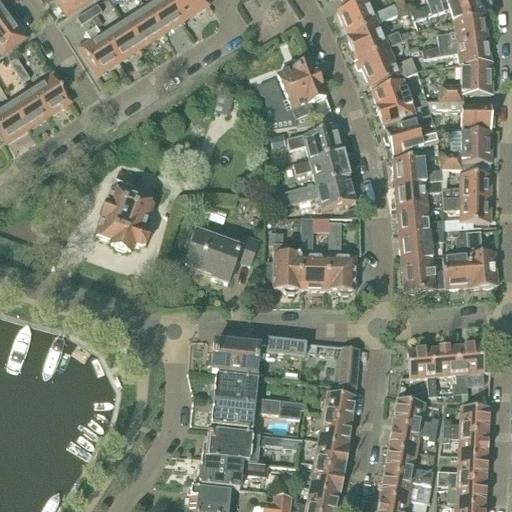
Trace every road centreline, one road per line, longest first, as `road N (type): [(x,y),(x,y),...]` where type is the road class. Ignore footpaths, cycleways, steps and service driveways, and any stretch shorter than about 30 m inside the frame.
road 1 (residential): [(377,329),(377,194),(345,85),(303,0)]
road 2 (unclassified): [(173,332),(377,329)]
road 3 (residential): [(499,511),(510,314)]
road 4 (residential): [(121,511),(175,426),(173,332)]
road 5 (residential): [(510,314),(511,122)]
road 6 (residential): [(100,114),(235,30),(219,4)]
road 7 (residential): [(352,511),(377,329)]
road 8 (unclassified): [(173,332),(0,279)]
road 9 (residential): [(100,114),(28,0)]
road 10 (unclassified): [(377,329),(445,328),(510,314)]
